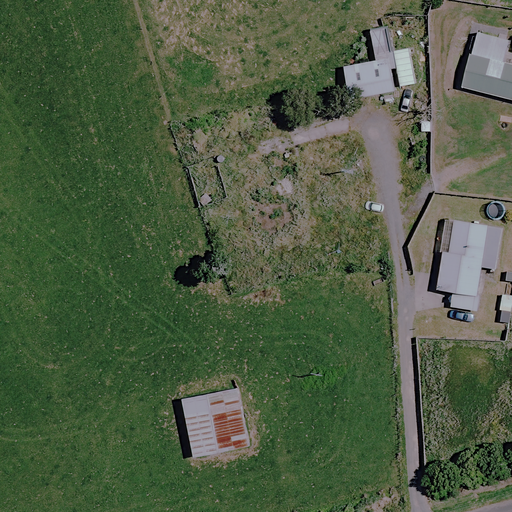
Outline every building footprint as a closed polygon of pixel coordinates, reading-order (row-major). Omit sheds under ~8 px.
[(347,102),(418,89),(411,53),(390,57),(386,36),(373,39),(378,63),(341,70),(344,83),(347,102)] [(511,67),(470,57),(461,89),(511,101),(511,67)] [(310,225),(290,151),(258,160),(265,185),(240,192),(256,251),(296,240),(293,230),(310,225)] [(447,201),(436,197),(429,218),(440,222),(447,201)] [(487,227),(454,222),(450,254),(442,253),(437,291),(453,293),(451,309),(475,312),(481,267),(489,268),(490,259),(483,258),(487,227)] [(511,303),(511,298),(500,296),(496,320),(509,322),(511,303)] [(251,448),(240,389),(184,399),(195,458),(251,448)]
